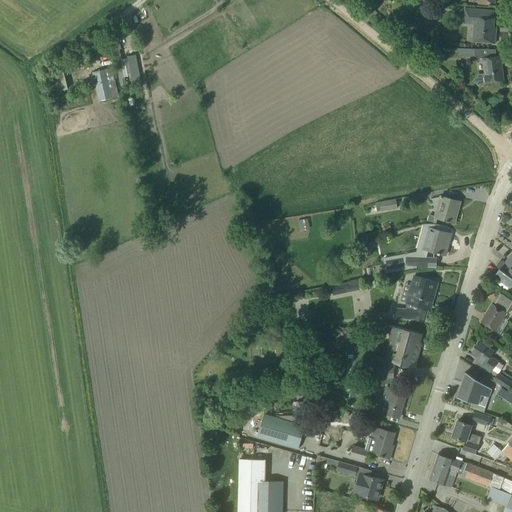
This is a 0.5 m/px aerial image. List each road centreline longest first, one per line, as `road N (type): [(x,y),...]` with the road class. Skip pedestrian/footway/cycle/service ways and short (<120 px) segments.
road 1 (residential): [(403,511),(498,194),(511,173)]
road 2 (track): [(511,156),(330,0)]
